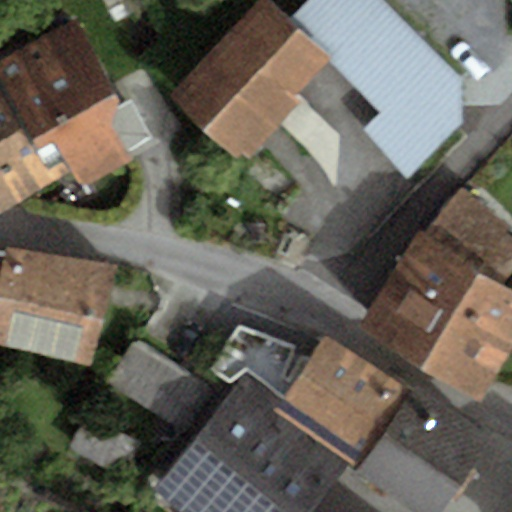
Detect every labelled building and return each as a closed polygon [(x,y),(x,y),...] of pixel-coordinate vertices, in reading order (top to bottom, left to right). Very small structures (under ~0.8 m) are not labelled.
[(257,0),(238,0),(162,91),(241,157),(325,56),(257,0)] [(63,26),(0,65),(0,204),(126,126),(63,26)] [(511,347),(511,289),(418,229),(361,317),(482,395),(511,347)] [(0,339),(92,356),(107,269),(0,250),(0,339)] [(407,376),(324,321),(273,398),(355,453),(407,376)] [(120,396),(174,418),(193,373),(138,351),(120,396)] [(407,376),(355,453),(433,506),(486,429),(407,376)] [(313,511),(344,477),(242,387),(155,485),(185,511),(313,511)]
